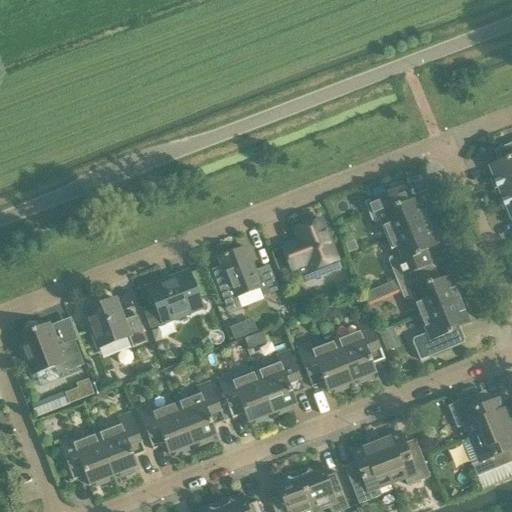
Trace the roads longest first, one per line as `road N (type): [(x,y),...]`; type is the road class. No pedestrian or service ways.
road 1 (unclassified): [(0,222),(511,25)]
road 2 (unclassified): [(0,319),(440,147)]
road 3 (unclassified): [(107,511),(511,352)]
road 4 (residential): [(511,297),(455,164),(440,147)]
road 5 (unclassified): [(56,511),(0,365)]
